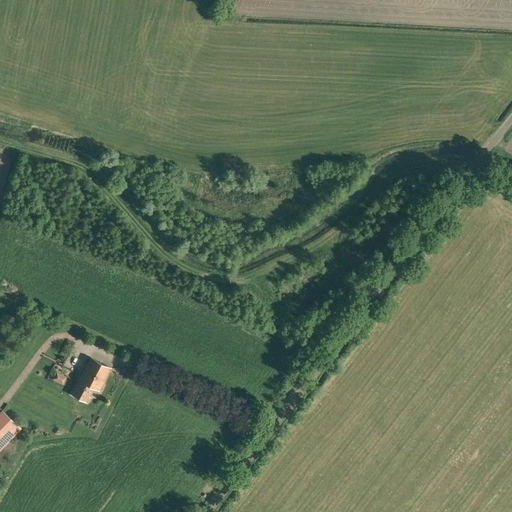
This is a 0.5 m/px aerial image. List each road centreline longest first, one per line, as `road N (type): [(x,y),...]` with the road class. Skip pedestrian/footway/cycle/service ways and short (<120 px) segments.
road 1 (track): [(471,169),(444,160),(393,173),(342,226),(231,281),(175,265),(82,163),(0,138)]
road 2 (unclassified): [(511,115),(207,511)]
